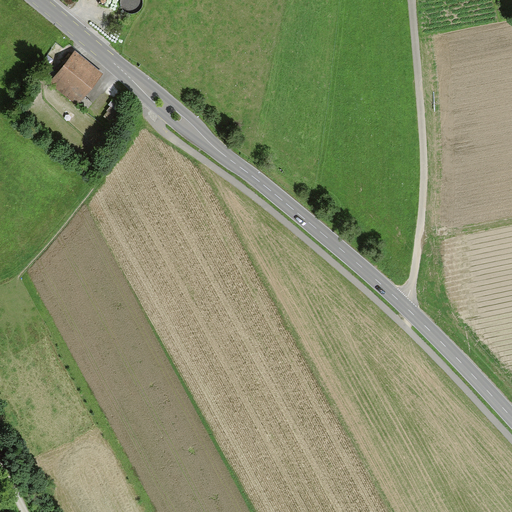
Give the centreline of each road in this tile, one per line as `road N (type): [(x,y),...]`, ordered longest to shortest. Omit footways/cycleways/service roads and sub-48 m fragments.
road 1 (secondary): [(407,307),(39,0)]
road 2 (residential): [(410,0),(422,190),(407,307)]
road 3 (secondary): [(511,418),(407,307)]
